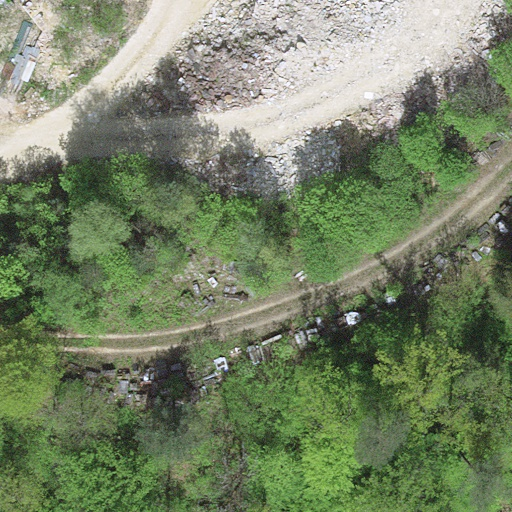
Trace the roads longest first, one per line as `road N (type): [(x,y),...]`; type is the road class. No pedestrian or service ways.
road 1 (track): [(0,338),(170,337),(255,317),(402,256),(511,168)]
road 2 (track): [(172,0),(120,78),(0,162)]
